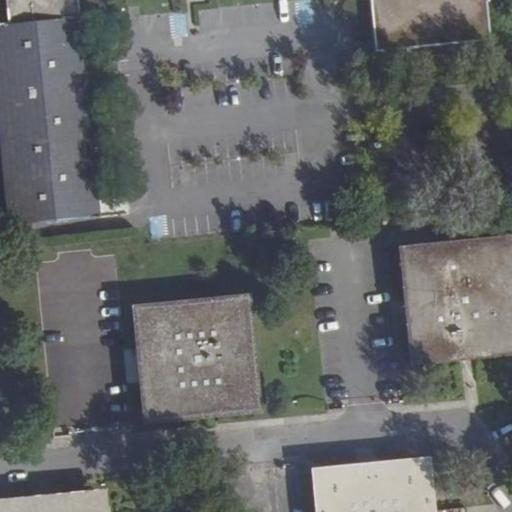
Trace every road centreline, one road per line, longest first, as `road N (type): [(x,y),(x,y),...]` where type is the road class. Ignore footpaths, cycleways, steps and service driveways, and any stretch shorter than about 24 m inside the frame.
road 1 (unknown): [(331,109),(147,126)]
road 2 (residential): [(331,109),(511,92)]
